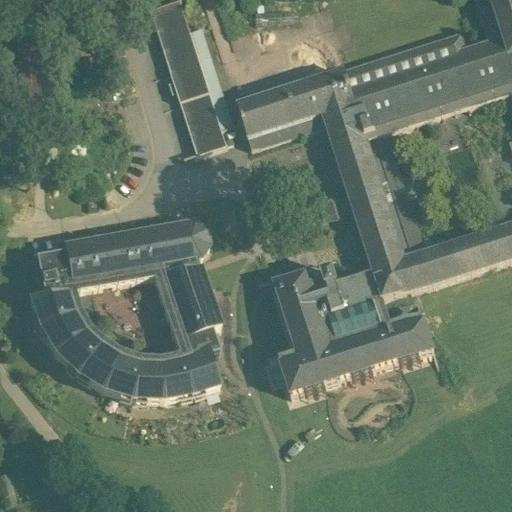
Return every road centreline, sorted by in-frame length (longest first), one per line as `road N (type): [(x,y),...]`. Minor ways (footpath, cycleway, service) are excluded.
road 1 (unclassified): [(128,0),(164,177),(139,209),(0,230)]
road 2 (unclassified): [(111,511),(0,374)]
